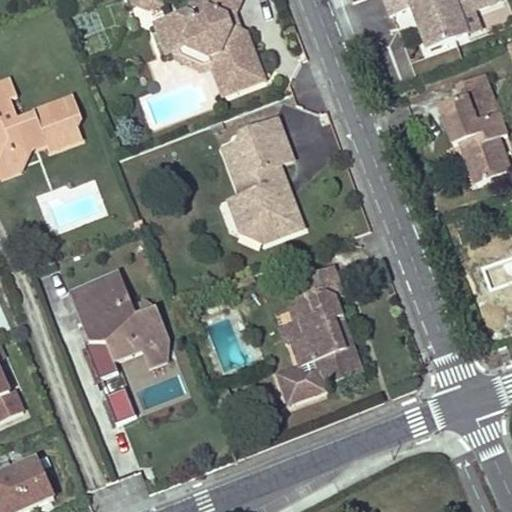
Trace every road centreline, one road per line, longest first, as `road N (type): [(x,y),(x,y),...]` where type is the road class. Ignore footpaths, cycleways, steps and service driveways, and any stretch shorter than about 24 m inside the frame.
road 1 (residential): [(314,0),(468,406)]
road 2 (unknown): [(116,511),(0,229)]
road 3 (residential): [(468,406),(197,511)]
